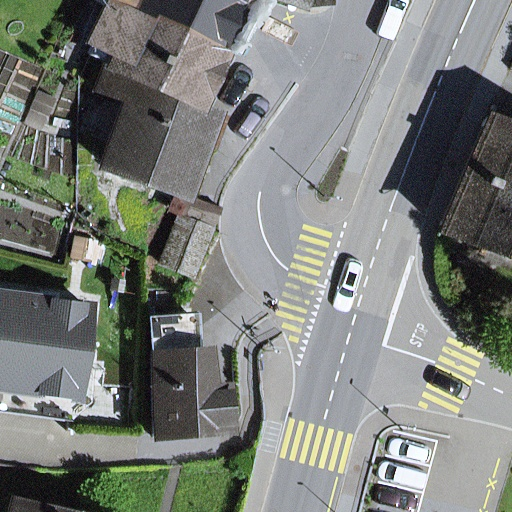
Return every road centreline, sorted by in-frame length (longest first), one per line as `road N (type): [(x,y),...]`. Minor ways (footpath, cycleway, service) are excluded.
road 1 (residential): [(356,299),(307,285),(271,259),(257,235),(255,204),(356,36),(364,0)]
road 2 (primary): [(476,0),(356,299)]
road 3 (primary): [(346,336),(298,511)]
road 4 (tertiary): [(511,399),(346,336)]
road 5 (residential): [(121,451),(0,448)]
